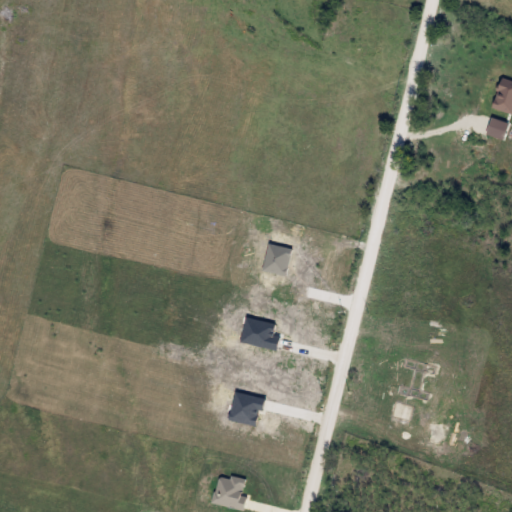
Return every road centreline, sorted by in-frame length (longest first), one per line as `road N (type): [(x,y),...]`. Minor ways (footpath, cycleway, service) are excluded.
road 1 (residential): [(304,511),(433,0)]
road 2 (residential): [(280,27),(310,51),(411,92)]
